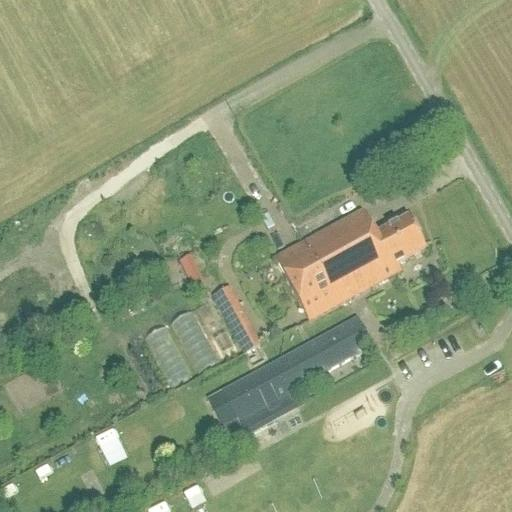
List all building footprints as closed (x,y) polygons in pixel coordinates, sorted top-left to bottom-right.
[(274,263),(308,326),(401,276),(397,269),(425,253),(407,222),(375,239),(362,215),(274,263)] [(153,327),(175,318),(164,291),(142,300),(153,327)] [(244,358),(260,349),(228,291),(212,299),(244,358)] [(372,350),(356,322),(221,396),(238,426),(295,395),(293,393),(372,350)] [(92,326),(78,335),(85,347),(100,338),(92,326)] [(14,395),(36,393),(33,365),(11,367),(14,395)] [(352,418),(342,421),(345,432),(357,428),(356,426),(378,420),(372,396),(348,403),(352,418)]
